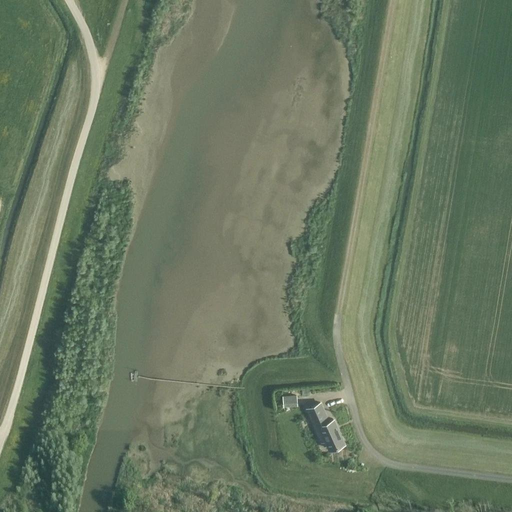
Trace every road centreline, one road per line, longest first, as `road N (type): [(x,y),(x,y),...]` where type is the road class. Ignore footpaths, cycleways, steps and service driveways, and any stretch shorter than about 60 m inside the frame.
road 1 (unclassified): [(68,0),(86,35),(95,94),(0,440)]
road 2 (track): [(338,315),(393,0)]
road 3 (unclassified): [(511,480),(384,459),(370,447),(350,403),(338,315)]
